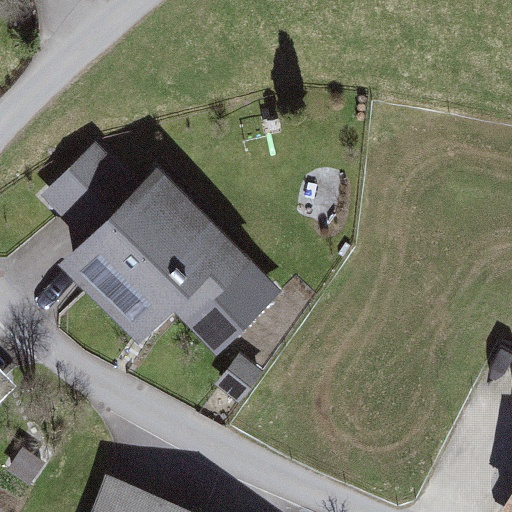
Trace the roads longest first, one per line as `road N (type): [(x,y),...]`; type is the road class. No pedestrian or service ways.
road 1 (residential): [(0,288),(129,407),(395,511)]
road 2 (residential): [(0,112),(137,0)]
